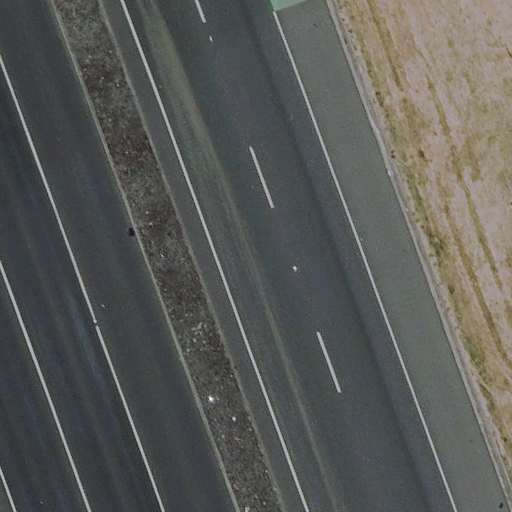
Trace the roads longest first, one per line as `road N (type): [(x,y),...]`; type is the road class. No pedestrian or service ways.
road 1 (trunk): [(190,0),(381,511)]
road 2 (trunk): [(117,511),(0,197)]
